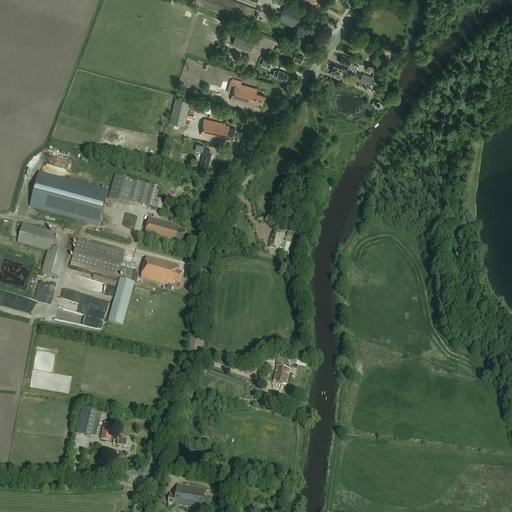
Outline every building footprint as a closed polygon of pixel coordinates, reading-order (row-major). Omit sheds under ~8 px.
[(252,26),(258,10),(233,0),(186,0),(186,1),(252,26)] [(293,32),(294,32),(293,34),(299,37),(300,35),(303,36),(308,25),(299,21),(302,14),(285,6),(279,20),(296,27),(293,32)] [(256,38),(237,31),(232,45),(251,52),(256,38)] [(275,50),(281,53),(293,58),(293,60),(293,61),(295,61),(296,61),(301,63),(303,57),(277,46),(275,50)] [(358,65),(350,62),(351,59),(342,55),(339,62),(348,66),(347,68),(356,72),(358,65)] [(265,58),(262,64),(269,67),(271,61),(265,58)] [(367,63),(365,66),(366,70),(369,72),(372,71),(374,68),(373,65),(370,63),(367,63)] [(334,66),(330,74),(339,78),(339,76),(343,78),(344,77),(346,73),(345,73),(346,71),(334,66)] [(282,79),(282,78),(286,80),(288,74),(284,73),(284,72),(279,70),(278,71),(274,70),(272,76),(282,79)] [(362,74),(360,80),(369,84),(370,84),(372,78),(362,74)] [(230,100),(252,106),(254,101),(262,104),(265,95),(256,93),(257,89),(241,84),(242,81),(236,80),(230,100)] [(184,125),(190,100),(175,97),(169,122),(184,125)] [(371,105),(383,109),(385,105),(373,100),(371,105)] [(211,106),(192,102),(191,109),(210,113),(211,106)] [(229,125),(225,124),(225,123),(204,118),(201,135),(225,140),(226,137),(233,139),(235,129),(229,127),(229,125)] [(196,144),(194,150),(203,152),(200,165),(208,167),(211,154),(209,153),(210,150),(203,148),(204,146),(196,144)] [(46,162),(67,167),(69,159),(65,158),(64,162),(62,162),(63,158),(57,157),(57,156),(53,155),(52,158),(48,157),(46,162)] [(99,226),(108,191),(39,173),(30,207),(99,226)] [(159,187),(115,175),(108,199),(128,204),(129,200),(161,209),(164,200),(156,198),(159,187)] [(171,224),(149,218),(144,237),(174,245),(175,241),(183,243),(186,232),(178,230),(179,228),(173,226),(174,225),(171,224)] [(22,223),(17,242),(47,251),(41,273),(59,278),(66,251),(52,247),(56,233),(47,230),(47,229),(43,228),(43,229),(22,223)] [(270,239),(269,248),(277,250),(279,243),(278,243),(280,238),(281,239),(282,233),(276,232),(275,236),(271,235),(270,239)] [(137,280),(139,272),(120,266),(124,251),(77,238),(71,263),(117,276),(117,278),(119,278),(131,282),(134,282),(134,283),(136,283),(136,282),(139,283),(140,280),(137,280)] [(177,266),(146,257),(140,278),(167,285),(168,284),(172,286),(173,283),(180,284),(183,273),(176,271),(177,266)] [(134,283),(134,282),(131,282),(119,278),(107,322),(122,326),(134,283)] [(36,300),(51,303),(55,289),(39,285),(36,300)] [(288,374),(286,374),(287,368),(278,366),(277,372),(275,371),(273,382),(286,385),(288,374)] [(259,404),(265,406),(268,394),(261,392),(261,395),(259,404)] [(76,435),(91,438),(97,412),(81,408),(76,435)] [(114,425),(105,423),(101,440),(110,442),(110,443),(117,445),(117,446),(126,448),(127,440),(118,438),(118,436),(112,435),(114,425)] [(167,502),(167,503),(168,504),(168,505),(194,509),(193,511),(197,511),(202,511),(206,490),(177,485),(175,497),(169,496),(168,501),(167,502)]
